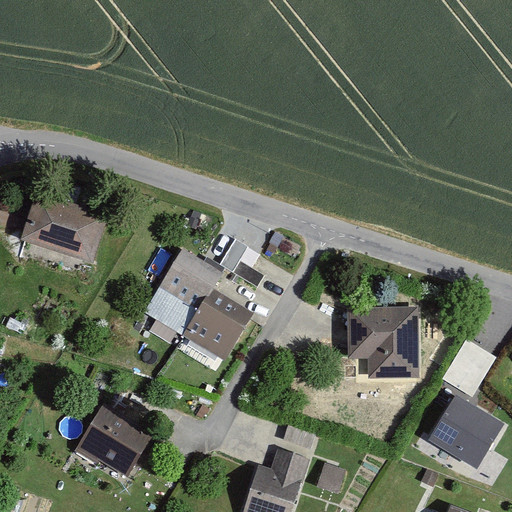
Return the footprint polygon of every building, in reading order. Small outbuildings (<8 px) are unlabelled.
[(106,208),(39,193),(29,235),(97,250),(106,208)] [(284,237),(276,233),(269,243),(278,248),(284,237)] [(242,243),(236,239),(221,265),(232,272),(239,261),(247,246),(242,243)] [(183,250),(161,288),(200,311),(213,289),(222,273),(183,250)] [(239,261),(232,272),(257,287),(260,281),(263,276),(239,261)] [(213,289),(200,311),(184,336),(224,360),(253,313),(213,289)] [(416,308),(349,309),(349,320),(349,340),(349,346),(350,358),(370,358),(370,378),(377,378),(411,377),(417,377),(417,367),(417,316),(416,308)] [(482,349),(466,340),(442,380),(472,397),(496,357),(482,349)] [(454,398),(430,438),(478,467),(502,426),(454,398)] [(154,435),(104,404),(75,451),(98,465),(101,461),(124,475),(128,477),(154,435)] [(210,410),(202,406),(197,415),(203,418),(205,413),(207,414),(210,410)] [(292,511),(310,459),(278,449),(271,471),(259,467),(243,511),(292,511)] [(345,469),(325,463),(318,485),(338,491),(345,469)] [(440,475),(427,468),(421,482),(434,488),(440,475)]
